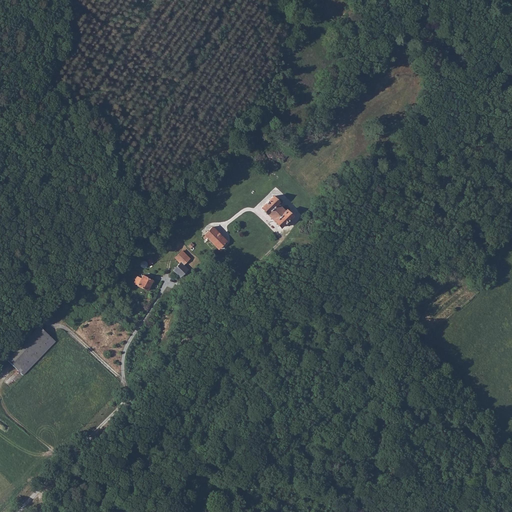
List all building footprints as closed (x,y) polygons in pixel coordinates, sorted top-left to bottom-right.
[(276,204),(270,198),(259,209),(278,227),(289,217),(283,211),(281,213),(274,206),(276,204)] [(216,205),(211,210),(218,216),(223,212),(216,205)] [(224,242),(209,227),(201,234),(204,237),(199,241),(211,251),(215,248),(218,249),(224,242)] [(152,256),(158,263),(163,259),(156,252),(152,256)] [(186,261),(180,254),(172,261),(177,267),(171,273),(177,279),(187,269),(183,264),(186,261)] [(152,284),(141,279),(139,282),(135,280),(132,287),(147,294),(152,284)] [(20,383),(52,349),(35,333),(4,367),(20,383)]
